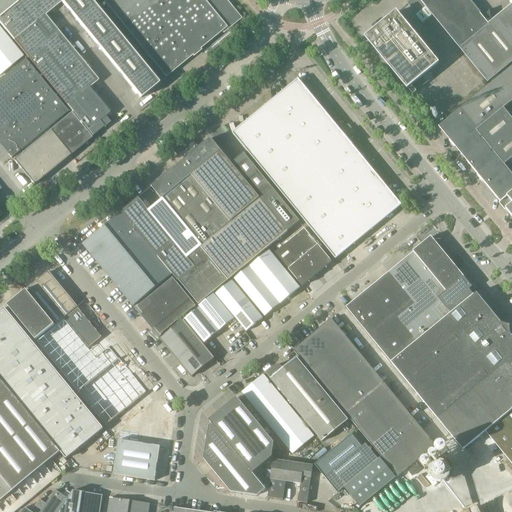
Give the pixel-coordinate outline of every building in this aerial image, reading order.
[(19,0),(0,15),(0,23),(13,40),(92,136),(103,127),(104,128),(110,123),(105,116),(109,113),(89,88),(98,80),(57,30),(45,15),(61,2),(132,88),(137,95),(140,98),(145,94),(158,83),(92,2),(94,0),(19,0)] [(0,0),(0,15),(19,0),(0,0)] [(225,5),(227,3),(224,0),(102,0),(166,77),(226,28),(227,28),(227,27),(237,19),(225,5)] [(416,14),(425,6),(420,0),(411,0),(408,3),(416,14)] [(420,0),(425,6),(426,7),(488,82),(511,62),(511,4),(492,21),(490,14),(484,18),(469,0),(420,0)] [(425,7),(416,15),(422,23),(432,15),(425,7)] [(438,63),(397,12),(366,38),(407,89),(438,63)] [(0,52),(12,43),(0,29),(0,52)] [(0,75),(23,56),(12,43),(0,52),(0,75)] [(11,158),(19,152),(68,112),(25,59),(0,79),(0,143),(11,157),(11,158)] [(439,127),(500,202),(511,216),(511,173),(505,165),(511,158),(511,118),(504,108),(511,101),(511,66),(490,85),(439,127)] [(335,259),(401,205),(298,79),(232,133),(331,253),(330,253),(335,259)] [(71,113),(13,160),(34,185),(92,138),(71,113)] [(300,221),(244,153),(232,163),(221,150),(211,138),(176,167),(175,165),(156,181),(157,182),(152,187),(201,247),(228,280),(300,221)] [(121,212),(172,274),(178,281),(179,281),(198,305),(228,280),(201,247),(188,258),(139,198),(121,212)] [(133,306),(172,274),(121,212),(83,244),(82,244),(133,306)] [(332,262),(304,228),(275,252),(302,286),(332,262)] [(347,307),(386,355),(392,362),(474,295),(471,292),(469,290),(472,287),(431,237),(413,252),(414,252),(346,307),(347,307)] [(269,250),(249,266),(280,304),(300,288),(269,250)] [(249,266),(234,279),(265,316),(280,304),(249,266)] [(38,280),(29,287),(28,288),(57,324),(77,307),(49,272),(39,280),(38,280)] [(147,323),(184,292),(173,278),(135,308),(147,323)] [(216,294),(247,331),(263,318),(232,281),(216,294)] [(7,305),(36,340),(55,325),(26,290),(7,305)] [(196,306),(184,292),(147,323),(159,337),(196,306)] [(476,293),(474,295),(392,362),(392,363),(463,450),(486,432),(511,463),(507,466),(511,471),(511,336),(511,335),(509,326),(500,322),(476,293)] [(198,306),(199,307),(184,320),(203,344),(234,319),(213,294),(198,306)] [(96,343),(102,337),(78,308),(37,342),(77,391),(82,386),(118,357),(118,356),(117,357),(109,347),(96,358),(94,355),(82,364),(75,355),(86,346),(96,343)] [(0,378),(60,452),(66,459),(103,428),(8,312),(5,314),(1,315),(0,313),(0,378)] [(293,350),(397,476),(435,445),(331,319),(293,350)] [(160,339),(173,355),(191,377),(214,358),(184,321),(160,339)] [(105,426),(112,434),(113,434),(153,401),(154,401),(147,392),(119,358),(77,392),(105,426)] [(322,441),(348,420),(297,358),(271,379),(266,372),(265,372),(322,441)] [(242,392),(293,454),(314,436),(263,375),(242,392)] [(0,500),(60,452),(0,378),(0,500)] [(237,398),(209,420),(210,421),(212,424),(253,473),(272,457),(274,443),(237,398)] [(266,489),(253,474),(253,473),(212,424),(209,426),(203,459),(231,492),(258,495),(266,489)] [(352,434),(315,465),(325,477),(362,447),(352,434)] [(155,481),(155,480),(160,446),(118,440),(113,474),(155,481)] [(362,447),(325,477),(338,493),(344,488),(360,507),(396,477),(380,458),(378,460),(365,444),(362,447)] [(268,497),(276,499),(283,500),(286,481),(301,484),(302,476),(311,477),(313,465),(274,459),(268,497)] [(46,504),(40,511),(100,511),(103,495),(73,491),(68,499),(55,490),(46,504)] [(110,498),(107,511),(148,511),(150,504),(110,498)] [(28,506),(20,511),(40,511),(46,504),(39,499),(33,509),(28,506)]
